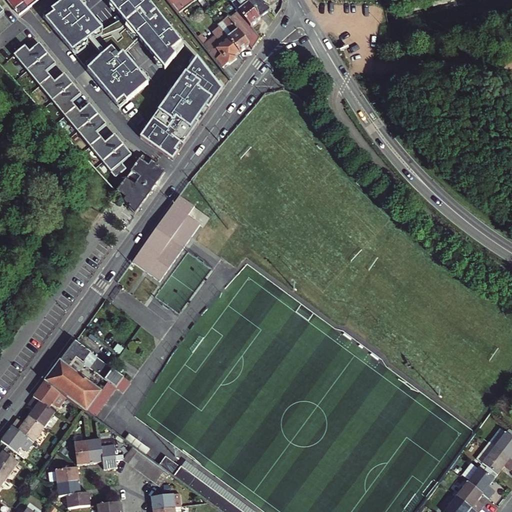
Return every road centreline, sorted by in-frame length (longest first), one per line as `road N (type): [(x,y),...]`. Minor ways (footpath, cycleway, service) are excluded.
road 1 (tertiary): [(0,420),(242,87)]
road 2 (tertiary): [(323,44),(408,167),(511,254)]
